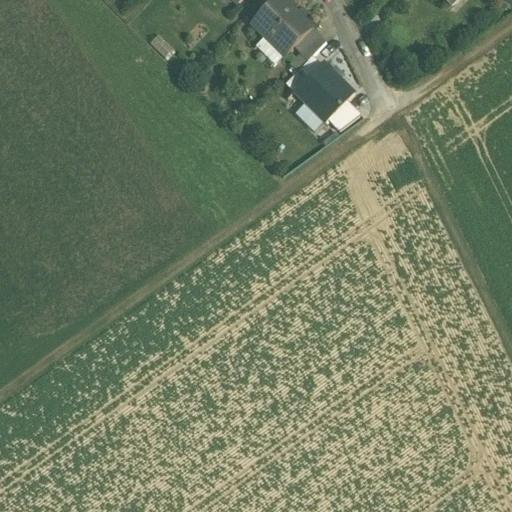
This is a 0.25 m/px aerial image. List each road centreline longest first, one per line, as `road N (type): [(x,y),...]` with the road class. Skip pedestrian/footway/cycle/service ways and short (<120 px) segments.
road 1 (track): [(0,394),(511,23)]
road 2 (track): [(391,109),(511,358)]
road 3 (residential): [(335,0),(391,109)]
